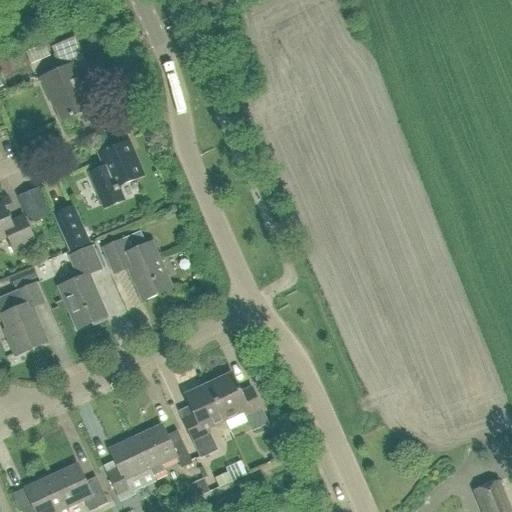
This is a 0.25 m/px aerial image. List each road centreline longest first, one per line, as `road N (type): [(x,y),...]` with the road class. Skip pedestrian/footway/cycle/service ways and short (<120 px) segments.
road 1 (tertiary): [(252,308),(192,170),(172,73),(140,0)]
road 2 (residential): [(0,397),(26,412),(252,308)]
road 3 (tertiary): [(366,511),(292,349),(252,308)]
